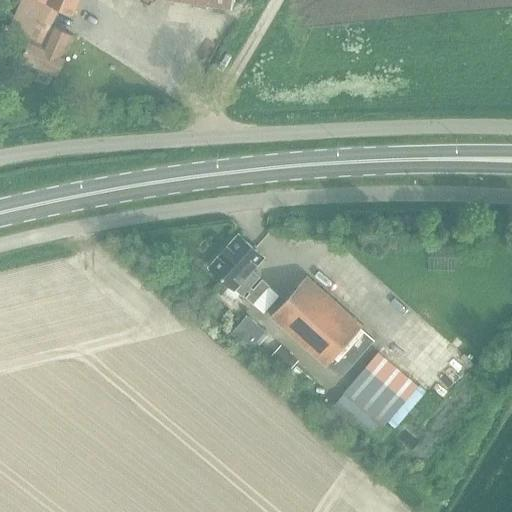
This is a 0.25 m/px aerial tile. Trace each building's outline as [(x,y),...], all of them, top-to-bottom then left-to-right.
[(58,8),(72,14),(78,0),(19,0),(6,29),(28,40),(20,59),(55,74),(73,35),(50,25),(58,8)] [(177,0),(231,8),(232,0),(177,0)] [(236,233),(208,264),(241,294),(246,289),(249,292),(245,297),(253,304),(269,286),(262,279),(253,289),(249,286),(258,275),(251,269),(262,256),(236,233)] [(306,275),(270,316),(324,364),(337,350),(352,363),(373,338),(359,326),(361,324),(306,275)] [(265,330),(246,315),(231,333),(249,349),(265,330)] [(330,407),(374,444),(387,429),(343,391),(330,407)]
